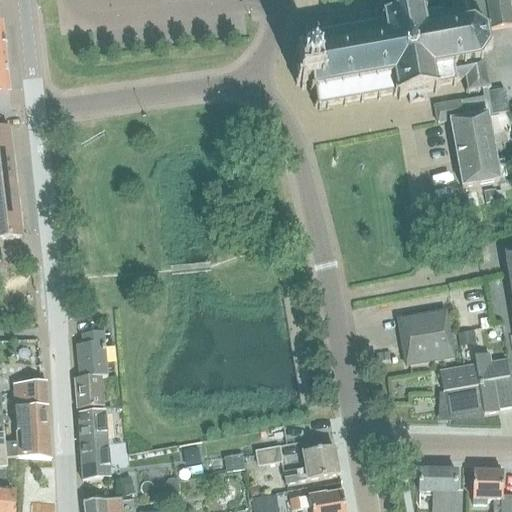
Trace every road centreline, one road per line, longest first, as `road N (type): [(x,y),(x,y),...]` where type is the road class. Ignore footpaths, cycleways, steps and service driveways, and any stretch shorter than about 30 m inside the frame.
road 1 (tertiary): [(65,511),(35,110)]
road 2 (residential): [(358,442),(295,142),(256,83)]
road 3 (residential): [(283,2),(98,23),(69,0)]
road 4 (residential): [(256,83),(35,110)]
road 5 (residential): [(511,448),(358,442)]
